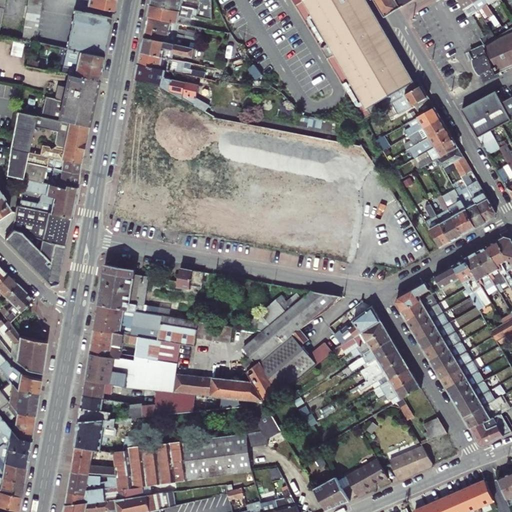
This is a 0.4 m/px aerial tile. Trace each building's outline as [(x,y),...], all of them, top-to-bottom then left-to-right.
[(30,0),(26,0),(25,6),(39,8),(40,2),(30,0)] [(111,0),(85,0),(85,4),(110,9),(111,0)] [(153,0),(152,4),(177,10),(176,14),(189,17),(190,13),(213,18),(212,0),(153,0)] [(302,0),(296,4),(364,118),(388,105),(417,88),(366,0),(302,0)] [(374,0),(385,17),(412,0),(374,0)] [(477,8),(473,0),(459,0),(485,45),(495,39),(491,33),(486,37),(473,14),(479,11),(477,8)] [(486,1),(486,0),(473,0),(477,8),(483,5),(487,11),(491,9),(486,1)] [(150,15),(175,20),(176,14),(177,10),(152,4),(150,15)] [(25,6),(24,13),(38,16),(39,8),(25,6)] [(64,48),(101,56),(109,17),(84,12),(72,10),(64,48)] [(24,13),(23,19),(37,22),(38,16),(24,13)] [(147,26),(199,35),(200,32),(181,27),(183,22),(175,20),(150,15),(147,26)] [(23,19),(22,26),(36,29),(37,22),(23,19)] [(22,26),(21,33),(35,36),(36,29),(22,26)] [(147,26),(146,36),(176,41),(178,36),(197,39),(199,35),(147,26)] [(511,66),(511,28),(495,39),(485,45),(501,71),(503,70),(511,66)] [(35,36),(21,33),(20,40),(34,43),(35,36)] [(176,41),(146,36),(142,50),(171,56),(172,51),(192,55),(195,45),(176,41)] [(501,71),(485,45),(472,53),(486,84),(504,74),(503,74),(504,73),(503,70),(501,71)] [(75,68),(74,75),(96,80),(101,56),(64,48),(62,62),(59,61),(58,65),(75,68)] [(140,63),(167,68),(202,74),(202,70),(189,67),(191,60),(171,56),(142,50),(140,63)] [(38,60),(27,57),(26,65),(36,68),(38,60)] [(166,75),(167,68),(140,63),(137,78),(158,81),(195,105),(200,83),(166,75)] [(263,73),(255,63),(250,67),(258,77),(263,73)] [(74,75),(67,74),(64,88),(56,87),(55,95),(92,102),(96,80),(74,75)] [(394,115),(429,96),(422,86),(417,88),(388,105),(394,115)] [(511,120),(511,117),(505,104),(497,90),(463,109),(480,139),(492,132),(511,120)] [(92,102),(55,95),(54,99),(45,97),(41,116),(87,126),(92,102)] [(421,115),(435,107),(430,99),(416,106),(421,115)] [(441,118),(435,107),(421,115),(409,122),(411,126),(405,130),(408,136),(424,128),(441,118)] [(49,155),(81,162),(87,126),(41,116),(18,109),(6,173),(26,178),(44,181),(47,165),(49,155)] [(409,149),(447,128),(441,118),(424,128),(425,130),(410,138),(412,142),(405,146),(407,150),(409,149)] [(424,128),(408,136),(410,138),(425,130),(424,128)] [(414,159),(453,137),(447,128),(409,149),(414,159)] [(492,132),(480,139),(485,146),(497,139),(492,132)] [(391,146),(385,135),(377,140),(383,150),(391,146)] [(453,137),(414,159),(415,161),(418,159),(423,167),(439,158),(458,147),(453,137)] [(499,143),(497,139),(485,146),(487,150),(499,143)] [(510,164),(511,167),(511,153),(507,145),(501,148),(510,164)] [(464,157),(458,147),(439,158),(444,168),(454,163),(464,157)] [(49,155),(47,165),(80,171),(81,162),(49,155)] [(464,157),(454,163),(462,176),(472,171),(464,157)] [(80,171),(47,165),(44,181),(63,186),(64,182),(77,185),(80,171)] [(511,168),(508,171),(505,167),(499,170),(511,192),(511,168)] [(398,168),(395,169),(401,179),(403,178),(398,168)] [(22,198),(21,204),(71,215),(77,185),(64,182),(63,186),(44,181),(26,178),(24,187),(43,192),(41,200),(39,202),(22,198)] [(487,222),(468,187),(462,190),(455,178),(451,180),(456,189),(477,227),(487,222)] [(468,186),(468,187),(487,222),(496,217),(497,212),(478,181),(468,186)] [(0,212),(11,206),(4,196),(5,195),(0,187),(0,212)] [(456,203),(449,207),(464,235),(477,227),(456,189),(450,192),(456,203)] [(464,235),(449,207),(439,190),(434,193),(444,211),(437,215),(452,241),(464,235)] [(15,215),(14,226),(45,232),(44,236),(46,238),(58,242),(65,243),(71,215),(21,204),(17,204),(15,210),(15,215)] [(452,241),(437,215),(431,204),(425,207),(432,219),(426,222),(441,247),(452,241)] [(0,218),(0,227),(15,215),(15,210),(12,210),(0,218)] [(0,230),(7,238),(14,226),(15,215),(0,227),(0,230)] [(45,232),(14,226),(7,238),(51,282),(59,282),(65,243),(58,242),(46,238),(44,236),(45,232)] [(511,237),(508,237),(501,240),(511,259),(511,237)] [(511,259),(501,240),(491,246),(509,279),(511,284),(511,283),(511,273),(510,270),(511,268),(511,259)] [(509,279),(491,246),(480,252),(503,292),(506,290),(505,288),(502,283),(509,279)] [(480,252),(469,258),(486,287),(487,288),(492,285),(498,295),(502,303),(508,300),(503,292),(480,252)] [(457,265),(464,277),(470,287),(483,311),(487,309),(486,307),(488,306),(480,291),(486,287),(469,258),(457,265)] [(0,262),(0,280),(9,271),(0,262)] [(106,263),(103,283),(148,291),(151,276),(136,273),(137,268),(106,263)] [(433,294),(435,293),(451,284),(464,277),(457,265),(434,278),(437,284),(430,287),(433,294)] [(191,286),(194,270),(181,267),(180,275),(178,285),(190,287),(191,286)] [(201,288),(204,272),(194,270),(191,286),(201,288)] [(9,271),(0,280),(0,286),(8,294),(20,283),(9,271)] [(464,277),(451,284),(456,294),(470,287),(464,277)] [(502,283),(505,288),(511,284),(509,279),(502,283)] [(404,310),(433,294),(430,287),(427,282),(401,296),(399,301),(404,310)] [(8,294),(15,302),(27,290),(20,283),(8,294)] [(148,291),(103,283),(100,303),(145,311),(148,291)] [(492,285),(487,288),(492,298),(498,295),(492,285)] [(480,291),(488,306),(494,303),(492,298),(487,288),(486,287),(480,291)] [(27,290),(15,302),(10,307),(13,310),(8,316),(9,317),(13,321),(35,298),(27,290)] [(342,296),(311,291),(245,347),(251,356),(242,363),(249,371),(302,328),(342,296)] [(410,320),(441,303),(435,293),(433,294),(404,310),(410,320)] [(258,329),(291,304),(284,294),(251,319),(258,329)] [(441,303),(410,320),(416,330),(448,312),(442,302),(441,303)] [(145,311),(100,303),(97,317),(162,328),(164,314),(145,311)] [(309,339),(302,328),(249,371),(247,372),(253,381),(265,401),(267,405),(287,389),(291,385),(339,346),(342,345),(382,321),(374,306),(354,321),(356,323),(350,327),(348,325),(341,329),(309,355),(301,345),(309,339)] [(448,312),(416,330),(422,340),(453,321),(448,312)] [(7,330),(15,340),(21,342),(17,356),(29,366),(45,370),(50,338),(23,334),(13,321),(9,317),(8,318),(4,314),(1,316),(0,314),(0,326),(5,332),(7,330)] [(176,373),(178,362),(159,359),(162,338),(197,344),(197,340),(204,342),(205,338),(231,342),(234,326),(164,314),(162,328),(160,338),(140,335),(138,343),(138,348),(137,350),(137,353),(137,355),(136,360),(92,353),(87,378),(114,383),(128,386),(158,389),(198,394),(224,397),(249,399),(265,401),(253,381),(176,373)] [(162,328),(97,317),(96,328),(140,335),(160,338),(162,328)] [(388,330),(382,321),(342,345),(344,349),(358,342),(360,346),(388,330)] [(453,321),(422,340),(427,349),(458,331),(453,321)] [(505,322),(493,329),(499,339),(511,332),(505,322)] [(140,335),(96,328),(93,342),(123,346),(124,341),(138,343),(140,335)] [(393,340),(388,330),(360,346),(352,351),(355,355),(362,352),(371,346),(374,351),(393,340)] [(458,331),(427,349),(433,359),(464,341),(458,331)] [(21,342),(15,340),(12,350),(17,356),(21,342)] [(398,349),(393,340),(374,351),(364,356),(350,365),(353,371),(370,361),(372,365),(398,349)] [(464,341),(433,359),(439,369),(469,350),(464,341)] [(122,353),(123,346),(93,342),(92,353),(136,360),(137,355),(122,353)] [(347,354),(352,351),(360,346),(358,342),(344,349),(347,354)] [(502,344),(498,347),(503,356),(507,354),(502,344)] [(371,346),(362,352),(364,356),(374,351),(371,346)] [(404,359),(398,349),(372,365),(362,370),(365,375),(372,371),(382,365),(385,370),(404,359)] [(469,350),(439,369),(444,378),(475,360),(469,350)] [(8,359),(0,365),(14,381),(20,388),(42,392),(44,378),(24,372),(8,359)] [(410,368),(404,359),(385,370),(375,376),(367,380),(370,385),(377,381),(380,380),(388,375),(390,380),(410,368)] [(475,360),(444,378),(450,387),(480,370),(475,360)] [(375,376),(385,370),(382,365),(372,371),(375,376)] [(415,378),(410,368),(390,380),(383,384),(380,386),(386,395),(415,378)] [(480,370),(450,387),(456,398),(486,380),(480,370)] [(383,384),(390,380),(388,375),(380,380),(383,384)] [(87,378),(85,395),(105,398),(106,390),(113,391),(114,383),(87,378)] [(421,387),(415,378),(386,395),(377,400),(380,405),(391,399),(394,403),(397,401),(404,397),(421,387)] [(367,380),(356,386),(359,391),(370,385),(367,380)] [(486,380),(456,398),(461,408),(492,389),(486,380)] [(20,388),(14,381),(4,389),(15,403),(20,409),(39,413),(42,392),(20,388)] [(0,411),(2,414),(7,410),(1,402),(4,399),(11,406),(15,403),(4,389),(0,384),(0,411)] [(155,414),(197,411),(198,394),(158,389),(157,401),(155,414)] [(492,389),(461,408),(467,417),(497,399),(492,389)] [(467,417),(473,427),(503,411),(511,406),(508,401),(509,401),(505,394),(497,399),(467,417)] [(105,398),(85,395),(83,405),(113,410),(113,404),(129,406),(130,402),(105,398)] [(224,397),(223,409),(252,406),(249,399),(224,397)] [(397,401),(407,419),(414,415),(404,397),(397,401)] [(114,452),(106,450),(76,446),(72,472),(118,476),(119,486),(119,489),(142,485),(171,481),(257,469),(251,446),(271,444),(269,438),(282,431),(267,405),(265,401),(249,399),(252,406),(263,431),(155,445),(155,444),(144,445),(129,446),(129,449),(114,452)] [(157,401),(142,402),(144,415),(155,414),(157,401)] [(83,405),(81,420),(119,417),(120,415),(112,415),(113,410),(83,405)] [(34,439),(39,413),(20,409),(16,431),(20,435),(34,439)] [(16,431),(2,414),(0,411),(0,430),(2,433),(10,444),(32,451),(34,439),(20,435),(16,431)] [(511,426),(503,411),(473,427),(481,441),(486,443),(511,431),(511,426)] [(81,420),(76,446),(106,450),(107,444),(109,444),(111,442),(112,436),(116,437),(118,435),(119,429),(117,427),(117,423),(130,424),(133,421),(132,416),(119,417),(81,420)] [(447,433),(438,417),(424,425),(432,439),(447,433)] [(0,449),(7,460),(29,464),(32,451),(10,444),(2,433),(0,433),(0,441),(1,443),(0,444),(0,449)] [(143,437),(128,438),(129,446),(144,445),(143,437)] [(433,465),(422,446),(390,460),(399,480),(433,465)] [(0,472),(2,476),(26,481),(29,464),(7,460),(0,449),(0,472)] [(389,478),(378,458),(347,475),(359,497),(367,493),(365,491),(389,478)] [(280,466),(268,468),(272,480),(285,477),(280,466)] [(2,476),(0,472),(0,483),(4,484),(2,490),(23,494),(26,481),(2,476)] [(118,476),(72,472),(69,491),(114,486),(119,486),(118,476)] [(504,476),(501,478),(510,499),(511,498),(511,475),(505,479),(504,476)] [(351,501),(337,476),(314,489),(327,511),(351,501)] [(466,511),(495,500),(486,481),(415,511),(414,511),(466,511)] [(69,491),(67,504),(111,499),(116,498),(143,494),(142,485),(119,489),(119,486),(114,486),(69,491)] [(228,493),(231,504),(233,503),(232,498),(242,496),(243,498),(246,498),(243,487),(228,491),(228,493)] [(288,506),(280,508),(280,511),(299,511),(290,488),(284,491),(286,497),(285,498),(285,499),(288,506)] [(0,502),(21,507),(23,494),(2,490),(0,489),(0,502)] [(143,494),(116,498),(118,511),(142,511),(161,508),(176,504),(173,491),(143,494)] [(111,499),(67,504),(64,511),(86,511),(106,511),(112,508),(111,499)] [(288,506),(285,499),(278,502),(280,508),(288,506)] [(262,503),(248,507),(249,511),(264,511),(263,505),(262,503)] [(270,503),(263,505),(264,511),(280,511),(280,508),(272,510),(270,503)]
